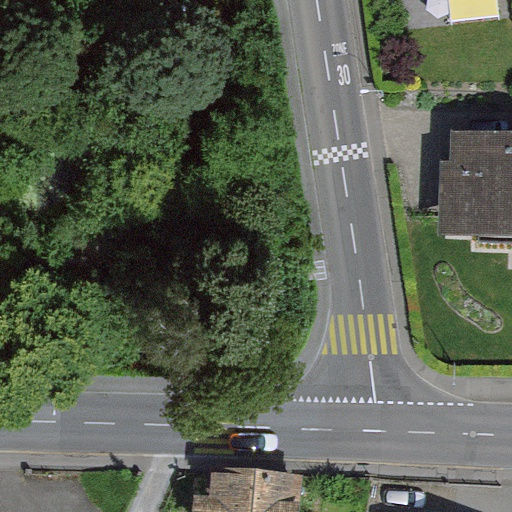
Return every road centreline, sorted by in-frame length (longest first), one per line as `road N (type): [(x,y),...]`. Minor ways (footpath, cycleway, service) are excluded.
road 1 (residential): [(317,0),(379,431)]
road 2 (tertiary): [(379,431),(0,420)]
road 3 (tertiary): [(511,434),(379,431)]
